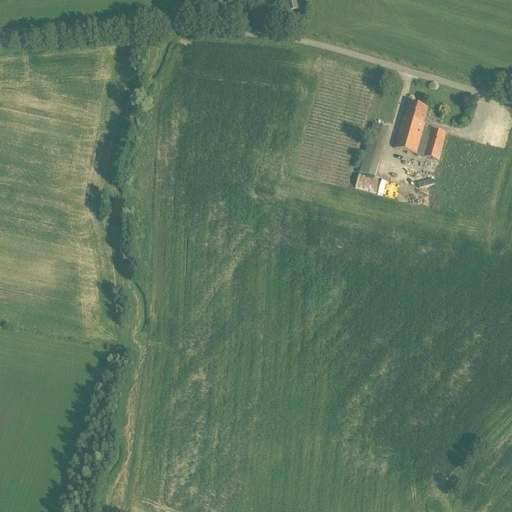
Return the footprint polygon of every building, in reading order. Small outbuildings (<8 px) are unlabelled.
[(289,12),(299,10),(297,1),(296,0),(286,0),(287,3),(289,12)] [(402,118),(394,148),(438,161),(446,134),(424,128),(425,124),(423,124),(428,109),(408,103),(404,118),(402,118)] [(391,136),(384,133),(376,157),(371,156),(365,172),(377,176),(391,136)] [(467,165),(481,168),(472,211),(469,204),(472,191),(466,193),(462,215),(467,213),(473,224),(483,226),(497,157),(489,155),(488,163),(476,161),(480,141),(467,138),(465,151),(471,152),(475,159),(465,163),(463,161),(460,162),(458,169),(456,164),(451,166),(448,159),(444,180),(456,182),(458,171),(458,169),(467,165)] [(511,150),(501,148),(483,228),(496,230),(511,157),(511,150)] [(358,189),(382,196),(385,185),(361,178),(358,189)]
